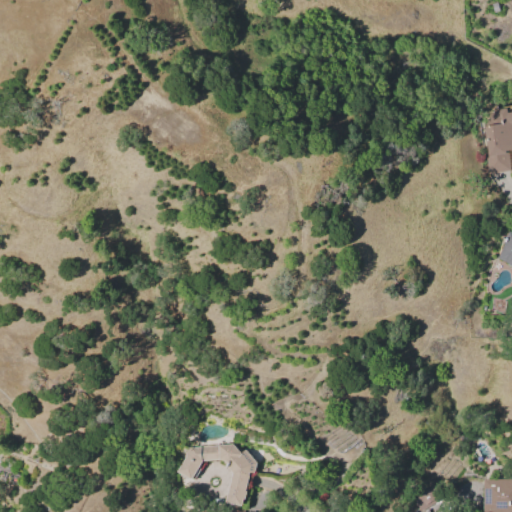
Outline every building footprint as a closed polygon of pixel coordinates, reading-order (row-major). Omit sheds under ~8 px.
[(510,170),(487,173),(483,153),(487,152),(484,137),(482,138),(480,126),(488,125),(486,114),(488,114),(487,106),(495,105),(495,108),(511,105),(511,149),(507,150),(510,170)] [(511,264),(496,258),(507,230),(510,231),(510,230),(511,230),(511,264)] [(243,504),(227,501),(233,471),(228,466),(231,463),(219,458),(202,460),(192,478),(176,470),(185,456),(184,446),(208,444),(223,444),(231,443),(239,451),(244,449),(256,461),(254,472),(250,471),(246,490),(248,490),(246,498),(244,498),(243,504)] [(483,511),(483,478),(511,478),(511,511),(483,511)] [(443,496),(418,511),(410,497),(434,482),(443,496)]
